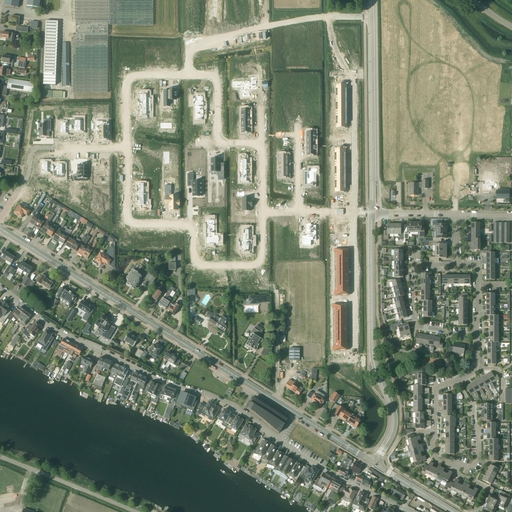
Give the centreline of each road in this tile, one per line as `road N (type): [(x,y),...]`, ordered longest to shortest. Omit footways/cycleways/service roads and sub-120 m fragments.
road 1 (tertiary): [(295,413),(0,227)]
road 2 (residential): [(127,147),(127,79),(214,77),(218,139),(252,142),(262,151),(262,211)]
road 3 (residential): [(278,441),(223,401),(70,337),(0,288)]
road 4 (residential): [(262,211),(261,260),(196,263),(188,225),(127,218),(127,147)]
road 5 (tertiary): [(374,463),(393,415),(372,353),(371,213)]
road 6 (tertiary): [(371,213),(370,0)]
road 7 (residential): [(0,223),(26,178),(32,147),(127,147)]
road 8 (residential): [(411,511),(278,441)]
road 9 (unclassified): [(135,511),(0,455)]
road 10 (residential): [(354,351),(353,213)]
road 11 (residential): [(353,213),(352,75)]
road 12 (residential): [(476,335),(419,326),(413,265)]
